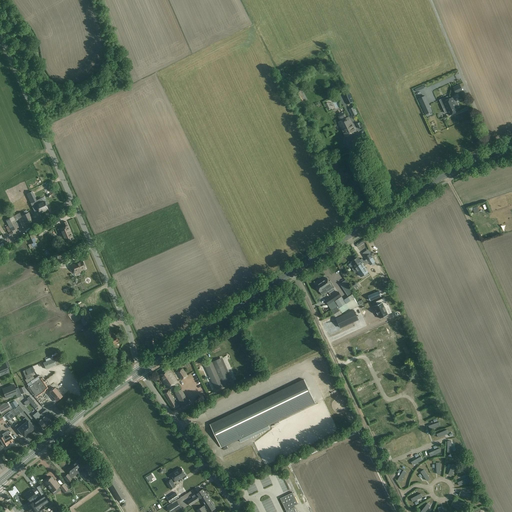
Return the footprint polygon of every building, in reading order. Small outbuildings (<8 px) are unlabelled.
[(444,84),(432,89),(435,97),(447,91),(444,84)] [(306,101),(300,91),(295,93),(301,103),(306,101)] [(353,101),(349,92),(343,95),(347,104),(353,101)] [(432,111),(425,96),(419,98),(426,114),(432,111)] [(447,97),(440,100),(443,109),(446,108),(449,115),(458,111),(457,108),(459,107),(455,98),(453,99),(452,97),(448,99),(447,97)] [(349,109),(352,116),(358,113),(354,106),(349,109)] [(356,131),(349,117),(338,122),(346,137),(356,131)] [(36,201),(33,195),(28,197),(31,203),(36,201)] [(36,201),(31,203),(34,212),(38,210),(40,213),(44,211),(43,210),(47,208),(44,201),(43,201),(38,204),(36,201)] [(21,216),(17,217),(18,219),(21,226),(33,221),(29,212),(21,216)] [(53,224),(60,219),(57,215),(50,220),(53,224)] [(16,221),(13,216),(6,220),(11,231),(19,227),(16,221)] [(67,225),(57,229),(63,242),(73,238),(67,225)] [(32,234),(27,237),(30,244),(32,243),(33,245),(36,244),(35,242),(36,241),(32,234)] [(362,259),(360,260),(358,257),(351,261),(352,262),(349,264),(353,268),(364,261),(362,259)] [(355,272),(357,270),(361,276),(361,275),(367,271),(368,271),(364,265),(369,262),(367,259),(364,261),(353,268),(355,272)] [(55,268),(63,265),(61,260),(53,263),(55,268)] [(85,268),(82,260),(71,264),(72,267),(70,268),(71,271),(73,270),(74,273),(85,268)] [(354,287),(371,276),(368,272),(351,283),(354,287)] [(327,278),(321,281),(325,288),(328,292),(333,288),(335,287),(330,280),(329,281),(327,278)] [(321,281),(315,285),(321,294),(322,296),(328,292),(325,288),(321,281)] [(341,296),(338,291),(325,300),(328,304),(341,296)] [(379,291),(368,295),(370,300),(381,296),(379,291)] [(341,296),(335,300),(339,307),(338,308),(341,313),(349,308),(350,309),(351,310),(359,306),(358,304),(354,297),(346,302),(344,300),(341,296)] [(380,318),(388,315),(388,314),(384,307),(387,306),(384,298),(376,302),(378,304),(374,306),(376,310),(378,314),(380,318)] [(331,310),(336,317),(342,314),(341,313),(338,308),(337,307),(338,306),(335,300),(328,305),(332,310),(331,310)] [(321,303),(315,306),(319,314),(325,310),(321,303)] [(354,310),(336,319),(340,327),(358,319),(354,310)] [(334,322),(324,326),(331,343),(330,343),(334,353),(343,349),(345,353),(352,350),(344,332),(339,334),(334,322)] [(119,341),(115,335),(112,337),(108,332),(105,334),(108,339),(107,340),(111,346),(119,341)] [(222,357),(212,362),(223,385),(233,381),(222,357)] [(390,362),(392,366),(402,361),(401,357),(390,362)] [(54,358),(47,361),(43,362),(46,369),(56,365),(56,364),(54,359),(54,358)] [(0,365),(0,376),(10,372),(8,367),(10,366),(7,360),(3,362),(3,364),(0,365)] [(212,362),(205,365),(216,389),(223,385),(212,362)] [(33,367),(23,371),(27,379),(32,376),(31,373),(35,371),(33,367)] [(177,382),(168,369),(159,375),(168,388),(177,382)] [(186,376),(182,369),(176,373),(181,380),(186,376)] [(400,383),(403,381),(398,371),(395,372),(400,383)] [(28,384),(27,384),(29,386),(28,387),(32,394),(34,393),(36,396),(45,391),(44,390),(47,388),(41,378),(40,379),(38,376),(35,379),(31,381),(28,384)] [(221,448),(239,439),(241,442),(270,428),(268,425),(315,403),(304,379),(210,424),(221,448)] [(14,386),(3,390),(5,395),(5,396),(6,399),(10,397),(10,396),(16,394),(17,398),(22,396),(19,388),(15,390),(14,386)] [(53,389),(50,392),(54,397),(52,399),(54,400),(55,402),(57,400),(62,396),(58,391),(59,390),(57,388),(56,389),(55,388),(54,389),(54,388),(53,389)] [(181,389),(175,393),(182,406),(189,402),(181,389)] [(169,390),(164,393),(173,408),(177,405),(169,390)] [(29,396),(27,398),(28,399),(30,403),(35,408),(37,406),(29,396)] [(357,398),(360,406),(366,404),(363,396),(357,398)] [(0,406),(0,411),(1,414),(2,415),(7,411),(10,410),(6,403),(0,406)] [(423,411),(425,415),(437,412),(436,407),(423,411)] [(54,419),(46,409),(40,415),(48,424),(49,425),(51,423),(50,423),(54,419)] [(404,409),(395,413),(397,418),(406,414),(404,409)] [(43,428),(48,424),(40,415),(37,412),(33,415),(38,422),(43,428)] [(24,420),(21,423),(30,433),(33,430),(32,429),(34,428),(25,417),(23,419),(24,420)] [(443,417),(432,421),(434,427),(445,423),(443,417)] [(17,424),(15,426),(24,436),(25,435),(26,436),(30,433),(21,423),(18,425),(17,424)] [(374,426),(377,433),(382,431),(379,424),(374,426)] [(447,427),(435,432),(438,437),(449,433),(447,427)] [(3,436),(0,437),(0,440),(4,447),(5,446),(6,446),(7,445),(8,444),(8,443),(13,440),(9,434),(7,432),(6,431),(2,434),(3,436)] [(420,455),(409,465),(413,469),(424,459),(420,455)] [(78,461),(72,465),(76,470),(76,471),(77,472),(78,473),(79,474),(84,470),(82,468),(83,467),(78,461)] [(451,463),(445,475),(450,479),(457,467),(451,463)] [(69,474),(68,474),(64,477),(68,483),(72,480),(71,478),(78,473),(77,472),(76,471),(76,470),(72,465),(66,470),(69,474)] [(171,474),(176,481),(185,475),(181,468),(171,474)] [(402,469),(398,480),(404,482),(408,471),(402,469)] [(423,469),(418,474),(427,482),(432,478),(423,469)] [(89,477),(84,471),(79,474),(84,481),(89,477)] [(467,476),(456,480),(458,486),(469,482),(467,476)] [(48,480),(45,482),(52,492),(55,495),(61,490),(58,487),(60,486),(57,482),(56,483),(52,477),(48,480)] [(107,482),(118,501),(125,497),(113,478),(107,482)] [(166,482),(171,489),(176,486),(172,479),(166,482)] [(64,483),(60,486),(64,492),(65,494),(68,493),(70,492),(68,489),(64,483)] [(28,493),(25,495),(30,501),(37,496),(35,494),(37,492),(34,488),(32,490),(31,491),(30,490),(28,492),(28,493)] [(420,488),(408,496),(412,501),(423,493),(420,488)] [(201,498),(203,503),(209,499),(209,498),(210,498),(210,497),(208,495),(207,495),(203,489),(197,493),(195,495),(196,496),(188,502),(191,506),(199,500),(201,498)] [(459,490),(459,495),(472,498),(473,492),(459,490)] [(176,492),(167,498),(170,502),(180,496),(178,492),(177,493),(176,492)] [(285,496),(280,498),(286,510),(286,511),(297,511),(294,505),(298,503),(292,492),(290,493),(285,496)] [(36,511),(39,510),(38,508),(48,501),(44,496),(34,502),(27,506),(28,507),(27,507),(30,511),(31,511),(30,511),(36,511)] [(209,499),(203,503),(205,505),(197,510),(198,511),(206,511),(206,510),(207,509),(209,511),(215,508),(213,505),(214,505),(214,504),(213,502),(212,502),(209,499)] [(170,511),(173,511),(181,507),(177,500),(167,506),(170,511)] [(456,500),(451,503),(456,511),(457,511),(461,510),(456,500)] [(430,501),(423,509),(426,511),(434,504),(430,501)]
